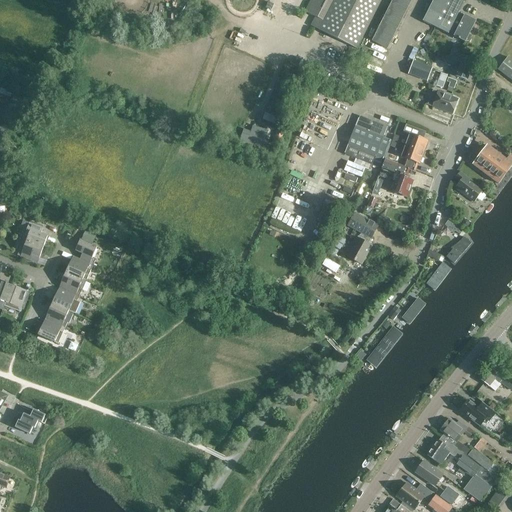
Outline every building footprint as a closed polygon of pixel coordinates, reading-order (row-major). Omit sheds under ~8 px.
[(381,0),(310,0),(305,12),(315,17),(311,26),(357,49),(381,0)] [(386,48),(411,0),(392,0),(372,41),(386,48)] [(470,34),(476,21),(464,15),(459,12),(464,3),(459,0),(433,0),(423,21),(432,26),(435,27),(448,34),(451,29),(456,32),(453,36),(465,42),(466,41),(469,41),(472,36),(470,34)] [(448,58),(455,60),(458,51),(452,49),(448,58)] [(467,81),(474,63),(467,60),(467,57),(458,54),(455,61),(460,63),(455,76),(467,81)] [(511,60),(508,57),(498,70),(511,81),(511,60)] [(432,66),(444,71),(447,63),(435,58),(432,66)] [(425,80),(431,67),(412,60),(406,73),(425,80)] [(441,72),(436,86),(442,88),(448,75),(441,72)] [(275,88),(280,90),(278,96),(284,99),(294,76),(288,74),(284,81),(279,79),(275,88)] [(448,78),(447,82),(450,83),(448,87),(454,89),(456,83),(457,81),(451,79),(448,78)] [(0,93),(10,97),(12,93),(1,89),(0,90),(0,93)] [(458,100),(442,94),(438,92),(432,90),(426,104),(433,107),(453,115),(458,100)] [(269,108),(263,119),(282,127),(287,116),(269,108)] [(348,145),(345,154),(356,159),(354,163),(365,168),(370,170),(372,165),(373,165),(379,168),(390,140),(383,137),(385,133),(387,128),(387,127),(360,116),(356,127),(348,145)] [(391,140),(405,146),(423,152),(425,147),(426,147),(428,142),(427,142),(427,141),(423,139),(426,132),(406,124),(403,132),(410,134),(407,141),(393,136),(391,140)] [(242,133),(241,137),(264,144),(266,141),(266,137),(267,134),(254,129),(253,132),(244,129),(242,133)] [(277,132),(274,140),(280,142),(283,135),(277,132)] [(391,140),(390,145),(404,150),(402,157),(406,158),(403,166),(413,170),(415,162),(419,163),(419,162),(420,162),(422,157),(421,157),(423,152),(405,146),(391,140)] [(487,145),(483,150),(472,165),(499,185),(511,167),(511,155),(511,154),(507,160),(487,145)] [(385,158),(379,176),(391,181),(388,191),(407,198),(413,181),(409,179),(409,176),(405,174),(395,171),(398,164),(385,158)] [(348,161),(344,171),(361,177),(365,168),(354,163),(348,161)] [(461,173),(456,178),(460,182),(456,188),(474,202),(476,199),(478,200),(484,193),(482,192),(482,191),(468,181),(470,179),(461,173)] [(372,198),(369,206),(374,209),(377,200),(372,198)] [(329,224),(336,213),(325,207),(318,218),(329,224)] [(448,210),(444,214),(450,219),(453,215),(448,210)] [(378,227),(355,214),(355,215),(352,219),(348,226),(371,240),(378,227)] [(26,232),(23,239),(44,247),(48,236),(41,233),(43,228),(23,220),(20,228),(26,232)] [(448,220),(444,225),(451,233),(455,232),(460,235),(463,230),(458,227),(451,222),(448,220)] [(338,236),(333,245),(339,249),(345,240),(338,236)] [(362,265),(372,246),(356,237),(346,256),(362,265)] [(456,244),(451,248),(451,252),(450,252),(446,257),(450,260),(469,241),(464,237),(460,241),(456,244)] [(18,255),(21,257),(31,260),(33,255),(40,257),(44,247),(23,239),(18,255)] [(82,254),(80,259),(93,265),(96,259),(93,257),(97,247),(80,240),(76,251),(82,254)] [(473,240),(450,263),(456,269),(477,244),(473,240)] [(331,247),(328,253),(334,256),(338,251),(331,247)] [(430,251),(428,256),(438,261),(441,256),(430,251)] [(71,261),(66,272),(83,280),(86,281),(93,265),(80,259),(78,264),(71,261)] [(445,265),(442,263),(425,282),(427,284),(445,265)] [(448,264),(426,289),(434,297),(455,271),(448,264)] [(79,296),(82,291),(86,281),(83,280),(66,272),(62,282),(68,285),(66,291),(79,296)] [(0,308),(3,310),(4,306),(12,285),(1,281),(0,284),(0,308)] [(12,285),(4,306),(21,312),(26,298),(20,296),(23,289),(12,285)] [(57,293),(52,304),(69,311),(72,312),(74,313),(79,302),(77,301),(79,296),(66,291),(63,296),(57,293)] [(419,296),(400,318),(399,320),(412,330),(432,307),(419,296)] [(54,317),(52,322),(65,328),(68,322),(72,312),(69,311),(52,304),(48,314),(54,317)] [(395,307),(388,316),(391,318),(392,317),(394,318),(400,311),(395,307)] [(65,328),(52,322),(49,328),(43,325),(38,335),(58,344),(65,328)] [(394,324),(363,362),(377,375),(408,335),(394,324)] [(71,343),(69,349),(76,352),(78,346),(71,343)] [(363,360),(366,353),(361,350),(357,357),(363,360)] [(480,380),(489,387),(495,391),(501,384),(510,392),(511,389),(511,378),(506,374),(503,378),(498,375),(489,368),(480,380)] [(472,396),(461,411),(493,436),(504,420),(472,396)] [(20,421),(19,420),(15,427),(30,434),(33,427),(35,428),(38,421),(45,424),(48,416),(34,409),(30,417),(24,414),(20,421)] [(441,431),(445,434),(442,437),(496,479),(497,478),(494,476),(500,469),(492,463),(493,463),(473,447),(471,451),(457,441),(468,427),(460,422),(458,425),(449,419),(441,431)] [(496,479),(442,437),(439,441),(438,440),(427,455),(440,465),(449,454),(458,460),(455,465),(472,478),(463,490),(479,502),(496,479)] [(435,486),(443,476),(423,462),(416,473),(435,486)] [(0,490),(1,487),(7,489),(11,477),(0,473),(0,490)] [(424,497),(407,483),(396,497),(414,510),(424,497)] [(455,508),(462,498),(447,487),(440,497),(455,508)] [(490,501),(499,506),(506,495),(497,490),(490,501)] [(435,511),(448,511),(452,508),(436,496),(428,507),(435,511)]
